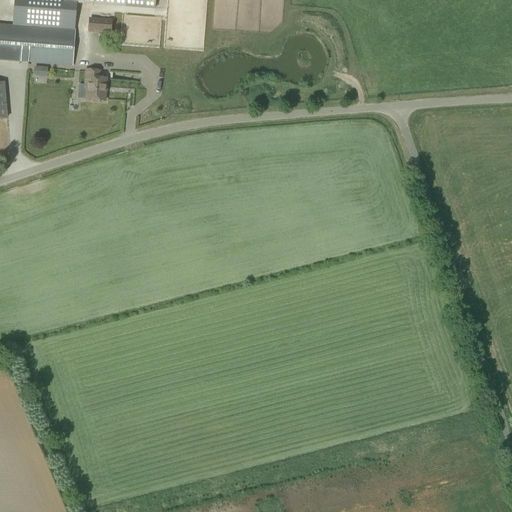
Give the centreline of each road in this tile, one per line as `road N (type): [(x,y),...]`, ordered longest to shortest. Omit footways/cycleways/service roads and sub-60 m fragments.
road 1 (unclassified): [(396,106),(207,122),(0,181)]
road 2 (unclassified): [(511,430),(396,106)]
